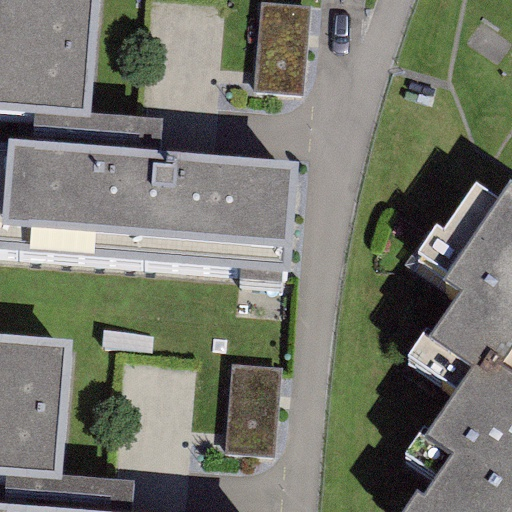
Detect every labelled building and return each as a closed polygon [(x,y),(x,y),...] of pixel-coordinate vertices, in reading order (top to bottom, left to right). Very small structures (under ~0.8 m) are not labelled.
[(101,6),(26,0),(0,0),(0,133),(90,141),(101,6)] [(320,19),(269,14),(262,93),(313,98),(320,19)] [(300,195),(0,171),(0,271),(293,294),(300,195)] [(511,511),(511,208),(505,217),(487,203),(437,270),(459,287),(452,297),(474,313),(437,361),(476,391),(425,458),(454,480),(428,511),(511,511)] [(75,363),(0,357),(0,493),(64,498),(75,363)] [(287,381),(236,376),(229,455),(280,459),(287,381)]
